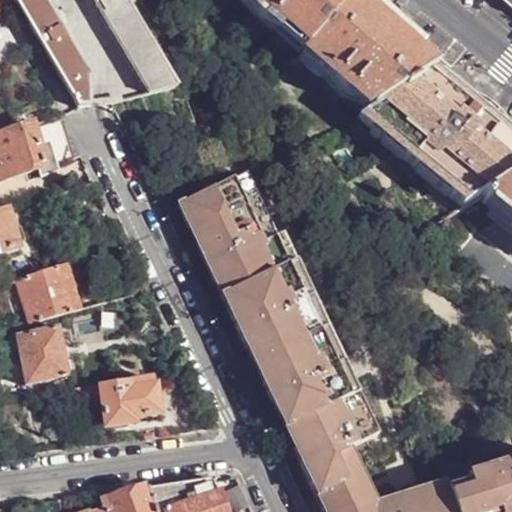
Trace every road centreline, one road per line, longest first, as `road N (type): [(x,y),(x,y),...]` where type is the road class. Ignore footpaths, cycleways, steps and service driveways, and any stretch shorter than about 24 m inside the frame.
road 1 (residential): [(256,451),(118,139)]
road 2 (residential): [(256,451),(0,484)]
